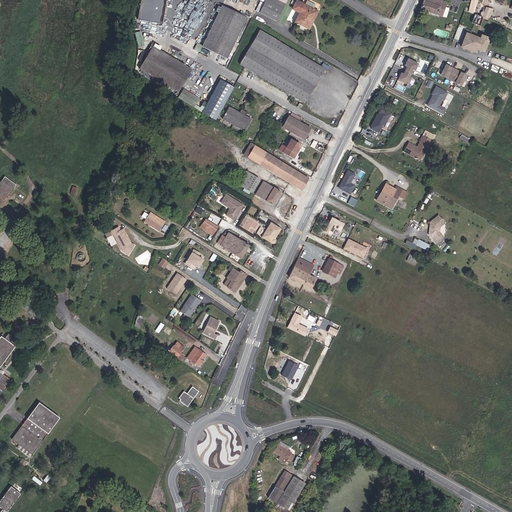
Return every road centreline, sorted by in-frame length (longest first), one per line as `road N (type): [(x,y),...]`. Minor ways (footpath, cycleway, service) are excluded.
road 1 (secondary): [(259,324),(397,29)]
road 2 (residential): [(497,511),(331,422),(270,430)]
road 3 (unknown): [(296,423),(289,394),(339,282)]
